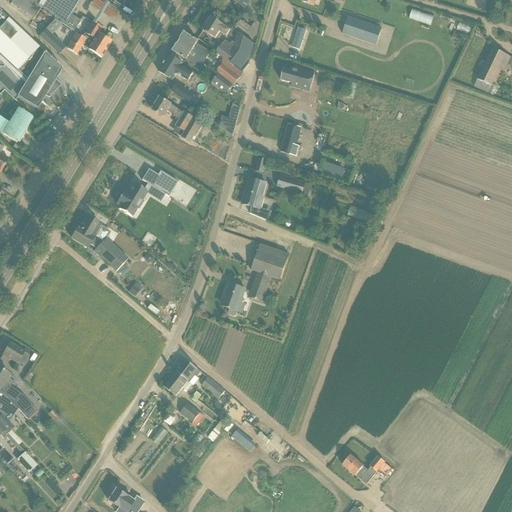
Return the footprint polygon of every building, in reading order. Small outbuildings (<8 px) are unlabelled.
[(54,19),(58,22),(73,31),(80,21),(73,17),(71,16),(80,0),(12,0),(10,4),(34,19),(41,8),(55,17),(54,19)] [(115,8),(116,6),(103,0),(101,0),(98,6),(100,7),(96,15),(104,19),(107,13),(120,20),(124,13),(115,8)] [(17,97),(29,105),(37,110),(45,97),(46,98),(48,99),(50,99),(49,98),(61,85),(56,80),(62,70),(44,53),(38,63),(31,57),(39,48),(8,19),(1,13),(1,12),(0,11),(0,95),(4,92),(15,102),(17,97)] [(415,12),(413,20),(447,31),(449,23),(415,12)] [(202,30),(211,36),(214,38),(218,31),(226,37),(230,30),(219,23),(211,18),(202,30)] [(348,18),(342,34),(376,46),(382,29),(348,18)] [(236,23),(233,28),(255,42),(260,24),(256,21),(251,28),(243,22),(240,26),(236,23)] [(85,34),(82,38),(85,40),(86,40),(105,52),(111,42),(98,34),(99,32),(102,29),(93,23),(92,22),(85,32),(84,34),(85,34)] [(462,26),(461,32),(473,35),(475,29),(462,26)] [(298,28),(292,48),(299,50),(306,31),(298,28)] [(39,37),(58,55),(65,48),(45,29),(39,37)] [(179,43),(206,59),(210,52),(196,44),(198,41),(193,38),(184,33),(179,43)] [(216,53),(225,60),(233,66),(242,55),(252,57),(255,45),(246,43),(247,39),(239,34),(238,33),(234,47),(230,52),(222,45),(216,53)] [(76,34),(66,49),(68,50),(76,55),(82,46),(101,59),(105,52),(86,40),(85,40),(82,38),(76,34)] [(206,59),(179,43),(173,52),(198,68),(200,69),(206,59)] [(491,86),(499,69),(506,55),(492,49),(488,58),(478,80),(491,86)] [(164,64),(159,72),(161,74),(172,81),(175,76),(176,74),(188,82),(190,80),(193,74),(186,69),(185,71),(180,68),(183,64),(171,57),(170,56),(169,56),(164,64)] [(238,79),(222,66),(217,72),(234,85),(238,79)] [(284,69),(281,81),(290,84),(292,84),(291,87),(303,90),(305,83),(312,84),(314,74),(306,72),(301,71),(292,68),(291,71),(284,69)] [(212,82),(227,94),(233,86),(218,74),(212,82)] [(177,83),(171,92),(188,104),(194,95),(177,83)] [(325,96),(325,106),(342,107),(343,97),(325,96)] [(184,132),(181,137),(190,143),(202,124),(184,113),(184,114),(178,110),(178,109),(160,98),(152,111),(163,118),(168,111),(174,115),(173,117),(180,121),(176,127),(184,132)] [(0,132),(3,135),(16,143),(17,142),(16,142),(17,141),(19,143),(25,134),(22,132),(24,130),(26,131),(28,126),(30,121),(30,119),(31,118),(32,119),(32,118),(18,109),(17,111),(14,109),(8,114),(13,118),(9,124),(0,118),(0,132)] [(223,117),(221,124),(234,133),(236,126),(237,121),(223,117)] [(299,148),(296,147),(301,129),(288,125),(281,153),(296,157),(299,148)] [(232,148),(237,138),(226,133),(222,143),(232,148)] [(0,173),(0,174),(8,160),(0,154),(0,153),(3,148),(0,146),(0,173)] [(259,159),(256,172),(263,174),(267,161),(259,159)] [(315,164),(313,171),(319,172),(321,165),(315,164)] [(127,194),(124,192),(116,205),(120,207),(119,210),(131,218),(137,210),(138,210),(143,202),(142,201),(146,194),(147,193),(151,187),(165,195),(168,198),(178,183),(160,172),(158,176),(148,170),(141,181),(147,185),(144,191),(133,184),(127,194)] [(277,188),(308,196),(310,190),(311,190),(313,186),(308,184),(306,189),(303,188),(305,183),(280,176),(277,188)] [(249,179),(242,205),(252,207),(250,214),(263,220),(265,211),(261,210),(264,200),(262,199),(267,184),(259,182),(249,179)] [(354,208),(351,218),(371,224),(374,214),(354,208)] [(101,243),(124,264),(128,259),(106,239),(110,232),(100,226),(86,217),(79,229),(101,243)] [(415,223),(408,223),(408,233),(429,233),(430,218),(415,217),(415,223)] [(124,264),(101,243),(79,229),(78,229),(71,239),(87,249),(89,245),(96,249),(93,252),(115,273),(122,265),(124,264)] [(249,298),(258,301),(263,303),(271,278),(280,281),(289,255),(260,245),(252,271),(257,273),(249,298)] [(104,302),(110,292),(93,277),(88,285),(77,279),(76,282),(71,279),(63,291),(66,292),(59,303),(74,312),(82,298),(88,302),(92,295),(104,302)] [(237,312),(245,290),(228,284),(225,292),(227,293),(222,307),(228,309),(228,310),(229,310),(228,314),(229,316),(234,317),(236,316),(237,312)] [(131,294),(138,300),(147,291),(140,285),(131,294)] [(154,307),(150,311),(160,319),(163,314),(154,307)] [(17,364),(24,353),(9,344),(2,355),(17,364)] [(185,360),(176,372),(188,382),(189,383),(195,376),(197,378),(201,373),(185,360)] [(0,369),(0,386),(3,388),(1,391),(11,402),(18,409),(27,420),(37,411),(22,395),(11,387),(12,385),(13,385),(15,381),(15,379),(0,369)] [(176,372),(164,387),(172,394),(176,397),(183,388),(187,392),(192,385),(189,383),(188,382),(176,372)] [(470,385),(475,387),(479,376),(475,374),(470,385)] [(219,400),(224,392),(225,392),(208,378),(201,386),(219,400)] [(0,386),(0,413),(1,415),(0,415),(0,425),(8,434),(14,428),(9,423),(2,415),(7,409),(13,417),(18,409),(11,402),(1,391),(3,388),(0,386)] [(196,403),(197,401),(201,396),(196,392),(191,399),(196,403)] [(180,414),(194,425),(202,416),(187,404),(180,414)] [(168,415),(164,421),(169,425),(173,419),(168,415)] [(392,492),(383,504),(394,511),(407,511),(413,504),(420,509),(433,491),(423,483),(457,437),(432,419),(383,485),(392,492)] [(221,421),(208,438),(213,442),(226,425),(221,421)] [(0,436),(3,438),(5,437),(21,454),(24,451),(8,434),(0,425),(0,436)] [(183,425),(179,429),(186,434),(189,430),(183,425)] [(240,442),(246,435),(236,426),(230,433),(240,442)] [(250,432),(262,442),(267,437),(255,427),(250,432)] [(156,442),(161,445),(170,433),(165,429),(156,442)] [(466,505),(492,458),(472,446),(446,493),(466,505)] [(16,460),(29,474),(38,466),(25,452),(16,460)] [(378,457),(370,467),(371,468),(368,471),(350,456),(342,466),(366,486),(377,473),(385,479),(393,470),(389,467),(389,466),(383,461),(378,457)] [(44,471),(38,476),(42,481),(48,476),(44,471)] [(116,490),(108,501),(119,509),(117,511),(127,511),(134,502),(116,490)] [(466,511),(467,511),(448,497),(436,511),(466,511)]
